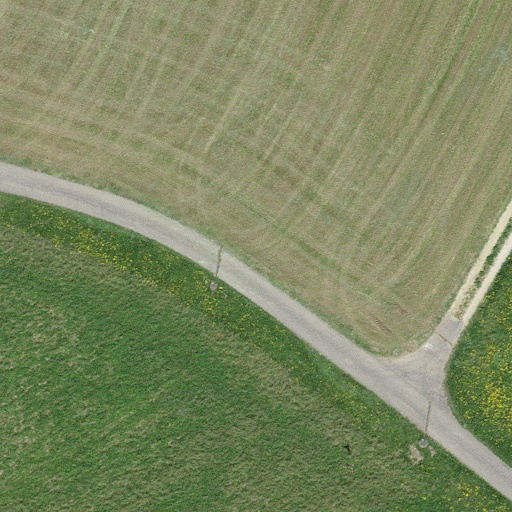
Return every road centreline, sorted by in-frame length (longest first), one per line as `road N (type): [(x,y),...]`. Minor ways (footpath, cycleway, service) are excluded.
road 1 (track): [(511,479),(406,400),(55,188),(0,180)]
road 2 (track): [(511,214),(406,400)]
